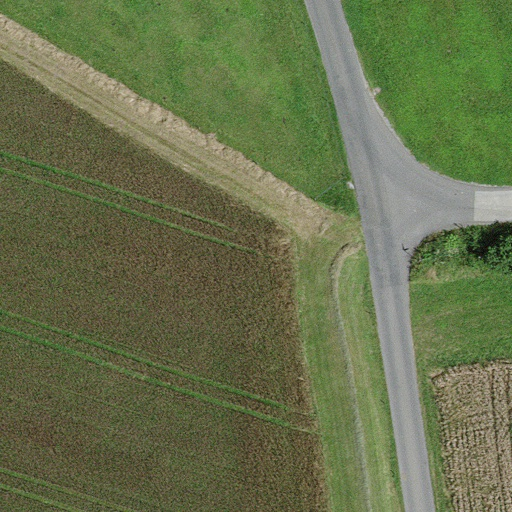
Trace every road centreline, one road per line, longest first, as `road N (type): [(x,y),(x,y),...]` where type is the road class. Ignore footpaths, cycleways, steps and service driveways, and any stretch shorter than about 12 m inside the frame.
road 1 (unclassified): [(311,0),(382,225),(414,511)]
road 2 (track): [(382,225),(511,205)]
